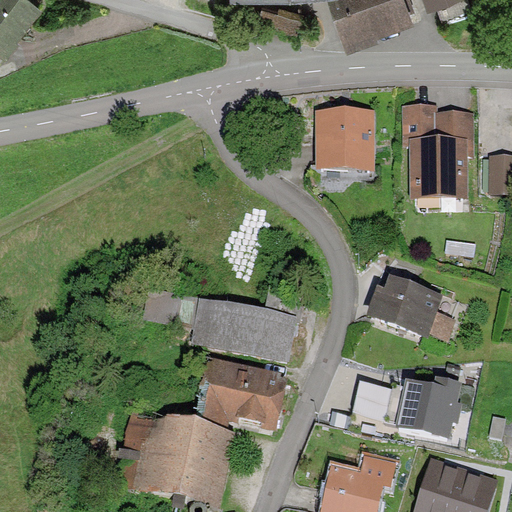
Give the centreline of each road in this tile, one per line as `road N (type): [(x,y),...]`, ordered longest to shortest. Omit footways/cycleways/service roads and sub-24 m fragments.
road 1 (residential): [(206,88),(225,147),(317,220),(340,267),(343,302),(329,356),(265,511)]
road 2 (track): [(216,123),(168,137),(0,228)]
road 3 (tertiary): [(271,75),(441,63),(511,67)]
road 4 (tertiary): [(0,131),(206,88)]
road 5 (residential): [(271,75),(260,48),(108,0)]
